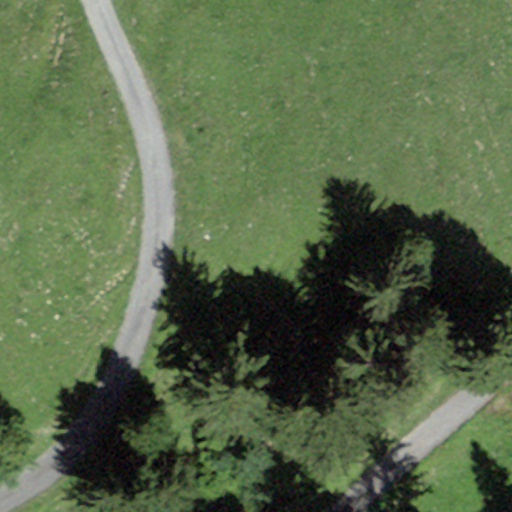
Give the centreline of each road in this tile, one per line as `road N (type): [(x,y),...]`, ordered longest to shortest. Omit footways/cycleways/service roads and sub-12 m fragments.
road 1 (track): [(97,0),(156,148),(154,262),(141,320),(96,418),(50,469),(0,501)]
road 2 (track): [(349,511),(511,366)]
